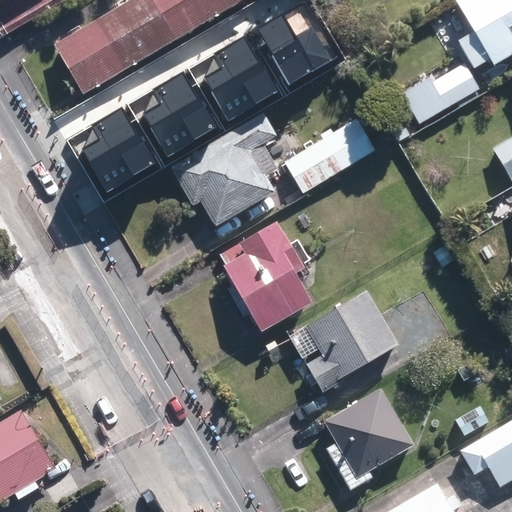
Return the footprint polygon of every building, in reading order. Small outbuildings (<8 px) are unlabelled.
[(139,0),(54,49),(83,98),(253,0),(139,0)] [(511,0),(462,0),(445,9),(477,70),(511,51),(511,0)] [(288,83),(331,59),(312,27),(296,36),(283,14),(257,29),(288,83)] [(204,82),(227,123),(275,96),(243,39),(212,57),(204,82)] [(143,114),(167,155),(215,128),(183,72),(152,89),(143,114)] [(447,75),(392,110),(408,135),(463,99),(447,75)] [(83,149),(107,190),(154,164),(123,107),(92,125),(83,149)] [(256,118),(163,185),(203,240),(271,191),(262,168),(280,151),(256,118)] [(336,119),(262,168),(287,206),(361,156),(336,119)] [(511,144),(506,136),(476,159),(495,183),(511,169),(511,144)] [(511,196),(497,205),(511,230),(511,196)] [(269,233),(209,267),(246,332),(306,298),(269,233)] [(413,255),(398,264),(412,287),(427,278),(413,255)] [(360,296),(278,343),(310,397),(392,350),(360,296)] [(375,390),(301,431),(334,489),(408,448),(375,390)] [(511,416),(511,415),(445,454),(471,500),(511,475),(511,416)] [(0,494),(35,473),(1,417),(0,417),(0,494)] [(440,511),(422,482),(374,511),(440,511)]
